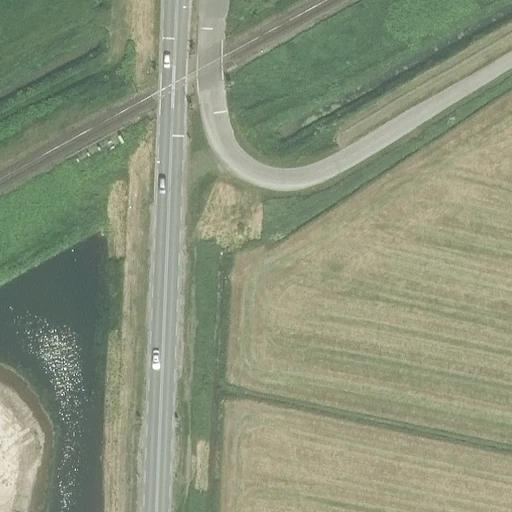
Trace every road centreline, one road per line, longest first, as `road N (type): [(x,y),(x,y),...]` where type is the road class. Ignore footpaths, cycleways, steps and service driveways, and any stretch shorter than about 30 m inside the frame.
road 1 (primary): [(156,511),(176,0)]
road 2 (unclassified): [(511,61),(323,173),(268,179),(234,164),(214,123),(209,68),(218,0)]
